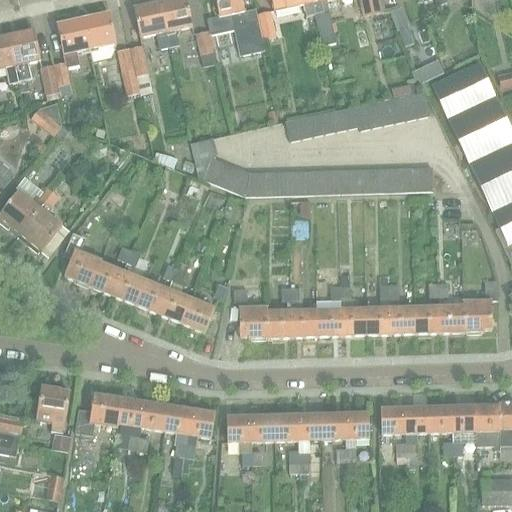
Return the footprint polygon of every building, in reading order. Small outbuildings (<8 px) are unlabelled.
[(185,0),(160,5),(165,33),(169,50),(179,47),(176,33),(192,30),(185,0)] [(213,0),(218,20),(206,22),(208,34),(209,37),(235,31),(241,58),(264,54),(255,12),(243,14),(240,0),(213,0)] [(310,0),(270,0),(273,14),(303,8),(306,20),(314,18),(310,0)] [(310,0),(314,18),(328,15),(325,3),(338,0),(310,0)] [(359,0),(364,19),(382,15),(378,0),(359,0)] [(169,49),(165,33),(160,5),(133,11),(137,33),(139,41),(156,37),(159,52),(169,49)] [(399,32),(408,29),(401,10),(390,14),(397,33),(399,32)] [(275,39),(273,33),(269,14),(257,17),(260,33),(262,42),(275,39)] [(109,17),(82,23),(89,53),(91,64),(110,60),(115,47),(109,17)] [(82,23),(56,28),(57,33),(62,58),(64,64),(64,66),(78,63),(76,55),(89,53),(82,23)] [(408,29),(399,32),(405,49),(414,45),(408,29)] [(8,39),(17,86),(26,84),(23,67),(39,64),(32,34),(8,39)] [(215,68),(208,34),(195,37),(202,71),(215,68)] [(8,88),(17,86),(8,39),(0,40),(0,72),(4,71),(8,88)] [(142,47),(128,50),(134,77),(148,74),(142,47)] [(138,96),(134,77),(128,50),(117,53),(127,99),(138,96)] [(64,64),(51,66),(56,88),(68,85),(64,66),(64,64)] [(57,94),(56,88),(51,66),(40,69),(45,97),(57,94)] [(430,69),(435,79),(442,75),(437,66),(430,69)] [(511,138),(478,66),(431,88),(499,230),(493,233),(511,268),(509,269),(511,274),(511,138)] [(414,77),(419,86),(426,83),(421,73),(414,77)] [(511,74),(498,79),(501,92),(511,89),(511,74)] [(68,85),(56,88),(57,94),(58,99),(70,96),(68,85)] [(409,87),(391,91),(393,100),(411,96),(409,87)] [(423,95),(410,98),(415,122),(428,119),(423,95)] [(410,98),(398,101),(404,124),(415,122),(410,98)] [(398,101),(387,103),(392,127),(404,124),(398,101)] [(387,103),(375,106),(381,130),(392,127),(387,103)] [(375,106),(364,108),(369,132),(381,130),(375,106)] [(364,108),(353,111),(357,132),(358,135),(369,132),(364,108)] [(353,111),(341,113),(346,134),(357,132),(353,111)] [(275,112),(266,114),(269,127),(278,125),(275,112)] [(341,113),(330,116),(334,137),(346,134),(341,113)] [(330,116),(319,118),(323,139),(334,137),(330,116)] [(59,130),(60,129),(46,118),(39,127),(53,138),(59,130)] [(319,118),(307,121),(312,142),(323,139),(319,118)] [(307,121),(296,123),(300,144),(312,142),(307,121)] [(296,123),(284,126),(289,146),(300,144),(296,123)] [(59,130),(53,138),(59,142),(67,132),(59,130)] [(96,130),(94,137),(102,140),(104,133),(96,130)] [(213,162),(215,159),(211,143),(190,147),(196,180),(213,162)] [(155,154),(152,163),(165,168),(172,171),(176,162),(169,159),(155,154)] [(226,167),(213,162),(196,180),(217,188),(226,167)] [(238,171),(226,167),(217,188),(229,193),(238,171)] [(250,176),(238,171),(229,193),(245,200),(250,176)] [(418,171),(405,172),(406,195),(418,195),(418,171)] [(431,171),(418,171),(418,195),(432,194),(431,171)] [(379,172),(379,173),(380,196),(393,195),(392,172),(379,172)] [(406,195),(405,172),(392,172),(393,195),(406,195)] [(353,173),(340,174),(341,197),(354,196),(353,173)] [(366,173),(353,173),(354,196),(367,196),(366,173)] [(379,173),(366,173),(367,196),(380,196),(379,173)] [(314,174),(301,175),(302,198),(315,197),(314,174)] [(327,174),(314,174),(315,197),(328,197),(327,174)] [(340,174),(327,174),(328,197),(341,197),(340,174)] [(289,175),(289,176),(289,198),(302,198),(301,175),(289,175)] [(263,176),(250,176),(245,200),(263,199),(263,176)] [(263,176),(263,199),(276,199),(276,176),(263,176)] [(289,176),(276,176),(276,199),(289,198),(289,176)] [(36,198),(45,205),(53,194),(44,188),(36,198)] [(0,215),(0,222),(19,237),(40,211),(18,193),(0,215)] [(45,205),(40,211),(19,237),(40,255),(62,228),(47,216),(60,201),(53,194),(45,205)] [(309,204),(301,204),(301,218),(310,218),(309,204)] [(63,278),(84,287),(90,289),(100,265),(101,263),(79,254),(84,242),(72,237),(63,259),(70,262),(63,278)] [(126,265),(131,253),(123,250),(118,262),(126,265)] [(131,253),(126,265),(134,269),(139,257),(131,253)] [(179,264),(176,270),(177,270),(185,274),(188,267),(179,264)] [(100,265),(90,289),(113,298),(123,274),(100,265)] [(169,267),(164,279),(173,283),(177,270),(176,270),(169,267)] [(177,270),(173,283),(180,286),(185,274),(177,270)] [(123,274),(113,298),(137,308),(147,284),(123,274)] [(350,277),(340,277),(341,288),(350,288),(350,277)] [(169,293),(159,317),(183,327),(193,303),(180,297),(184,287),(180,286),(173,283),(169,293)] [(483,304),(462,304),(462,308),(462,336),(483,336),(483,332),(491,332),(490,303),(497,303),(497,283),(494,283),(483,283),(483,304)] [(147,284),(137,308),(159,317),(169,293),(147,284)] [(193,303),(183,327),(204,335),(217,301),(222,303),(227,291),(218,287),(209,309),(193,303)] [(378,301),(389,301),(389,287),(388,287),(379,287),(378,287),(378,301)] [(389,287),(389,301),(399,300),(399,287),(389,287)] [(428,301),(439,301),(439,287),(427,287),(428,301)] [(439,287),(439,301),(449,301),(448,287),(439,287)] [(330,302),(340,302),(340,288),(330,288),(330,302)] [(340,288),(340,302),(351,301),(351,288),(350,288),(341,288),(340,288)] [(280,304),(292,304),(292,290),(280,291),(280,304)] [(292,290),(292,304),(301,304),(301,290),(292,290)] [(245,291),(233,292),(233,306),(238,306),(246,305),(245,291)] [(246,305),(238,306),(239,339),(247,339),(247,340),(267,339),(268,311),(246,311),(246,305)] [(440,308),(415,309),(415,337),(440,336),(440,308)] [(462,308),(440,308),(440,336),(462,336),(462,308)] [(366,309),(340,310),(340,338),(367,338),(366,309)] [(389,309),(366,309),(367,338),(390,337),(389,309)] [(415,309),(389,309),(390,337),(415,337),(415,309)] [(317,310),(292,311),(293,339),(317,339),(317,310)] [(340,310),(317,310),(317,339),(340,338),(340,310)] [(268,311),(267,339),(293,339),(292,311),(268,311)] [(62,435),(69,395),(59,393),(59,392),(41,389),(37,415),(36,423),(52,426),(50,434),(62,435)] [(93,426),(109,429),(116,430),(117,427),(121,402),(93,398),(90,415),(79,413),(75,436),(91,439),(93,426)] [(121,402),(117,427),(142,431),(146,406),(121,402)] [(146,406),(142,431),(164,434),(168,409),(146,406)] [(497,409),(495,409),(495,449),(498,449),(498,461),(511,461),(511,406),(497,407),(497,409)] [(168,409),(164,434),(175,436),(173,448),(175,448),(175,445),(184,447),(185,438),(189,413),(168,409)] [(451,435),(475,435),(474,409),(450,410),(451,435)] [(474,409),(475,435),(475,449),(495,449),(495,409),(474,409)] [(427,410),(404,411),(404,437),(405,447),(414,447),(416,447),(416,436),(428,436),(427,410)] [(451,435),(450,410),(427,410),(428,436),(451,435)] [(404,437),(404,411),(379,411),(380,437),(404,437)] [(189,413),(185,438),(210,441),(214,416),(189,413)] [(0,416),(0,432),(18,436),(21,421),(0,416)] [(367,416),(343,417),(344,442),(368,442),(367,416)] [(320,443),(344,442),(343,417),(320,418),(320,443)] [(274,444),(297,444),(296,418),(273,419),(274,444)] [(320,418),(296,418),(297,444),(297,453),(298,453),(306,453),(306,455),(309,455),(308,443),(320,443),(320,418)] [(250,445),(274,444),(273,419),(249,420),(250,445)] [(249,420),(225,420),(226,446),(238,445),(238,456),(241,456),(240,455),(250,454),(250,445),(249,420)] [(0,457),(14,460),(18,436),(0,432),(0,457)] [(51,453),(65,456),(68,439),(54,437),(51,453)] [(127,451),(138,453),(140,441),(129,439),(127,451)] [(140,441),(138,453),(147,454),(148,442),(140,441)] [(182,461),(184,447),(175,445),(175,448),(173,459),(182,461)] [(452,458),(451,446),(451,445),(442,446),(442,458),(452,458)] [(452,458),(461,458),(461,445),(451,446),(452,458)] [(184,447),(182,461),(192,462),(194,448),(184,447)] [(395,460),(405,459),(405,447),(395,447),(395,460)] [(405,447),(405,459),(414,459),(414,447),(405,447)] [(335,452),(335,466),(344,465),(344,452),(335,452)] [(353,452),(344,452),(344,465),(345,484),(354,484),(353,452)] [(289,454),(290,476),(298,476),(298,453),(297,453),(289,454)] [(298,453),(298,476),(307,476),(306,455),(306,453),(298,453)] [(241,468),(251,468),(250,454),(240,455),(241,468)] [(250,454),(251,468),(260,467),(259,454),(250,454)] [(25,464),(23,489),(41,490),(43,466),(25,464)] [(57,504),(60,481),(48,479),(44,502),(57,504)] [(511,482),(481,483),(481,508),(511,507),(511,482)]
